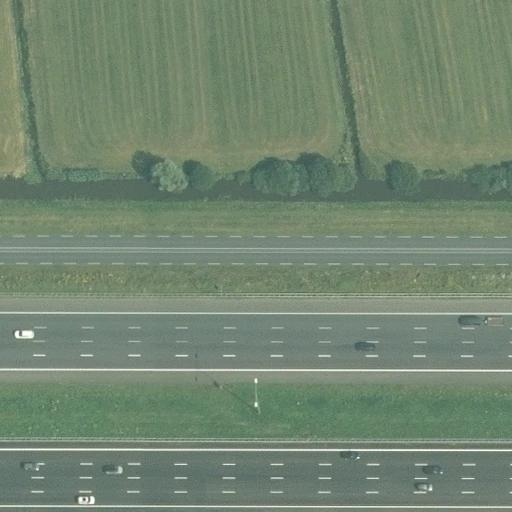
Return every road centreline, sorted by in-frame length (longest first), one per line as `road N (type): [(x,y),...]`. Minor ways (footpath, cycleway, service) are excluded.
road 1 (secondary): [(0,251),(511,253)]
road 2 (motorway): [(0,479),(511,480)]
road 3 (motorway): [(511,342),(0,341)]
